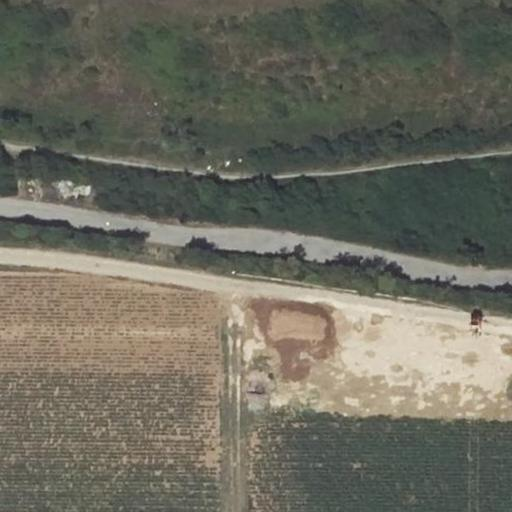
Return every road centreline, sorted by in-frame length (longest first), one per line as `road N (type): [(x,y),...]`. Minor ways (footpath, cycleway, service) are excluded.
road 1 (track): [(0,208),(511,280)]
road 2 (track): [(0,261),(511,328)]
road 3 (track): [(0,144),(228,178),(511,147)]
road 4 (track): [(237,290),(239,511)]
